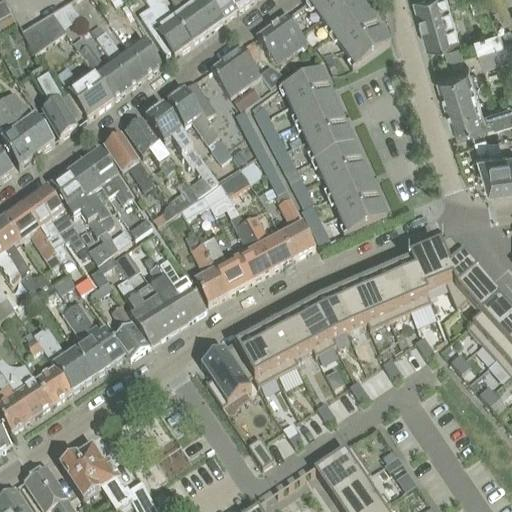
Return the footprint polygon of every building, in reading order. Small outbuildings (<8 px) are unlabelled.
[(171,17),(159,0),(142,0),(152,15),(141,22),(166,60),(171,57),(174,62),(193,49),(175,24),(171,18),(171,17)] [(171,17),(171,18),(175,24),(193,49),(225,26),(224,25),(205,0),(170,0),(172,2),(171,3),(177,13),(171,17)] [(205,0),(224,25),(238,16),(238,17),(258,3),(255,0),(205,0)] [(316,0),(310,5),(357,71),(392,46),(382,33),(366,44),(362,37),(377,26),(359,0),(343,11),(339,5),(345,0),(316,0)] [(456,29),(453,19),(447,0),(414,0),(428,47),(459,38),(456,29)] [(471,0),(476,13),(487,10),(481,0),(471,0)] [(4,5),(0,7),(0,36),(17,28),(4,5)] [(35,59),(64,38),(53,19),(22,37),(35,59)] [(310,49),(289,20),(258,42),(277,68),(304,49),(307,52),(310,49)] [(127,55),(127,56),(146,83),(162,71),(145,43),(138,48),(122,25),(111,33),(127,55)] [(497,32),(473,39),(479,53),(504,45),(497,32)] [(112,67),(111,68),(130,94),(146,83),(127,56),(122,60),(105,37),(96,44),(112,67)] [(511,42),(504,45),(479,53),(484,68),(511,59),(511,42)] [(114,106),(130,94),(111,68),(105,72),(88,49),(79,56),(95,79),(94,79),(95,80),(94,80),(114,106)] [(260,76),(255,69),(243,53),(212,75),(224,92),(225,91),(232,101),(262,80),(260,76)] [(499,126),(511,122),(511,105),(482,112),(469,68),(437,78),(457,139),(476,133),(499,126)] [(270,69),(260,76),(262,80),(271,91),(285,82),(281,77),(270,69)] [(43,115),(49,127),(60,144),(78,131),(68,114),(43,71),(31,78),(51,110),(43,115)] [(88,125),(114,106),(94,80),(78,92),(73,85),(75,84),(67,73),(56,81),(88,125)] [(322,73),(283,90),(348,238),(387,221),(381,206),(363,213),(360,206),(377,198),(365,169),(347,177),(344,170),(361,162),(348,132),(331,140),(327,133),(345,125),(332,96),(315,103),(311,96),(329,88),(322,73)] [(185,94),(206,124),(216,117),(195,87),(185,94)] [(234,105),(241,115),(260,101),(253,91),(234,105)] [(232,160),(206,124),(185,94),(167,107),(185,132),(192,127),(221,167),(232,160)] [(30,125),(11,99),(1,106),(0,107),(38,160),(55,148),(35,121),(30,125)] [(0,104),(0,126),(6,134),(7,133),(10,138),(2,144),(20,173),(38,160),(0,107),(1,106),(0,104)] [(210,192),(218,187),(202,165),(203,164),(164,109),(146,122),(165,149),(172,144),(192,172),(194,170),(202,181),(210,192)] [(261,126),(269,122),(264,111),(256,117),(261,126)] [(249,123),(244,115),(237,121),(241,128),(249,123)] [(265,135),(274,130),(269,122),(261,126),(265,135)] [(492,187),(511,184),(511,122),(499,126),(501,152),(490,153),(486,138),(475,141),(488,184),(488,187),(489,187),(492,187)] [(254,132),(249,123),(241,128),(245,136),(254,132)] [(170,179),(178,173),(143,124),(125,137),(143,162),(150,158),(169,184),(173,182),(170,179)] [(270,143),(278,139),(274,130),(265,135),(270,143)] [(258,141),(254,132),(245,136),(250,145),(258,141)] [(130,173),(143,193),(145,195),(155,188),(153,186),(121,139),(105,151),(123,178),(130,173)] [(274,152),(283,148),(278,139),(270,143),(274,152)] [(263,149),(258,141),(250,145),(254,154),(263,149)] [(279,161),(288,156),(283,148),(274,152),(279,161)] [(267,158),(263,149),(254,154),(259,162),(267,158)] [(101,192),(109,203),(116,197),(124,209),(133,202),(113,171),(101,154),(84,166),(102,192),(101,192)] [(0,187),(15,177),(0,155),(0,187)] [(283,169),(292,165),(288,156),(279,161),(283,169)] [(272,167),(267,158),(259,162),(263,171),(272,167)] [(240,173),(241,175),(242,174),(250,187),(263,179),(253,165),(240,173)] [(288,178),(297,174),(292,165),(283,169),(288,178)] [(68,178),(84,200),(101,226),(111,219),(95,197),(101,192),(102,192),(84,166),(68,178)] [(276,175),(272,167),(263,171),(268,180),(276,175)] [(242,174),(241,175),(220,189),(227,199),(247,186),(249,188),(250,187),(242,174)] [(293,187),(301,182),(297,174),(288,178),(293,187)] [(281,184),(276,175),(268,180),(272,188),(281,184)] [(102,247),(111,260),(120,254),(112,243),(100,226),(101,226),(84,200),(68,178),(52,190),(74,221),(81,217),(90,230),(102,247)] [(189,191),(190,192),(197,202),(210,192),(202,181),(189,191)] [(297,196),(306,191),(301,182),(293,187),(297,196)] [(281,184),(272,188),(278,200),(285,196),(287,195),(281,184)] [(204,200),(204,201),(210,211),(228,201),(226,199),(227,199),(220,189),(204,200)] [(302,204),(310,200),(306,191),(297,196),(302,204)] [(52,227),(60,239),(65,235),(79,254),(86,249),(60,209),(48,192),(36,201),(53,226),(52,227)] [(168,207),(169,209),(175,218),(197,202),(190,192),(186,195),(168,207)] [(285,196),(278,200),(275,201),(279,209),(292,234),(281,240),(294,264),(316,253),(285,196)] [(315,209),(313,204),(310,200),(302,204),(306,213),(313,210),(315,209)] [(55,240),(54,241),(47,230),(52,227),(53,226),(36,201),(24,210),(61,267),(69,262),(55,240)] [(186,223),(210,211),(204,201),(181,216),(186,223)] [(176,219),(175,218),(169,209),(165,211),(164,217),(152,225),(157,232),(176,219)] [(31,242),(51,274),(61,267),(24,210),(8,221),(24,247),(31,242)] [(313,210),(306,213),(303,214),(308,223),(317,219),(313,210)] [(246,213),(239,217),(245,228),(246,227),(272,276),(294,264),(281,240),(270,246),(256,221),(252,224),(246,213)] [(230,223),(235,233),(249,258),(238,264),(250,288),(272,276),(246,227),(245,228),(243,229),(238,219),(230,223)] [(317,219),(308,223),(312,232),(322,227),(317,219)] [(49,285),(39,292),(30,279),(32,277),(15,253),(24,247),(8,221),(0,226),(0,250),(22,285),(21,285),(33,304),(53,291),(49,285)] [(135,244),(153,231),(146,222),(129,235),(135,244)] [(322,227),(312,232),(317,241),(326,236),(322,227)] [(124,235),(112,243),(120,254),(132,245),(124,235)] [(326,236),(317,241),(322,250),(331,245),(326,236)] [(195,238),(185,243),(205,281),(196,286),(208,310),(228,299),(203,250),(202,251),(195,238)] [(203,250),(228,299),(250,288),(238,264),(226,270),(213,245),(203,250)] [(102,247),(89,257),(90,259),(97,269),(98,269),(110,261),(111,260),(102,247)] [(451,248),(441,253),(455,286),(447,290),(457,315),(468,306),(481,321),(500,305),(499,303),(478,279),(451,248)] [(0,267),(16,289),(21,285),(22,285),(0,250),(0,267)] [(156,252),(148,257),(151,261),(173,295),(193,324),(207,315),(186,285),(180,289),(163,262),(162,260),(161,261),(156,252)] [(441,253),(411,265),(425,299),(426,298),(447,290),(455,286),(441,253)] [(140,276),(127,256),(115,264),(117,267),(128,284),(140,276)] [(97,269),(100,273),(114,263),(111,260),(110,261),(98,269),(97,269)] [(165,299),(159,303),(180,333),(193,324),(173,295),(151,261),(144,266),(157,287),(165,299)] [(100,273),(102,277),(117,267),(115,264),(114,265),(114,263),(100,273)] [(411,265),(391,274),(411,319),(432,310),(426,298),(425,299),(411,265)] [(108,287),(102,278),(102,277),(100,273),(97,269),(86,277),(90,282),(95,289),(94,290),(96,293),(97,294),(108,287)] [(391,274),(372,282),(391,328),(411,319),(391,274)] [(60,300),(75,290),(69,280),(53,290),(60,300)] [(93,290),(94,290),(95,289),(90,282),(75,291),(79,298),(93,290)] [(372,282),(352,291),(368,329),(367,330),(370,337),(391,328),(372,282)] [(137,299),(136,298),(130,287),(128,284),(119,290),(136,317),(131,320),(151,350),(166,341),(145,311),(144,311),(137,299)] [(91,307),(112,293),(108,287),(97,294),(96,293),(91,297),(93,300),(88,303),(91,307)] [(159,303),(165,299),(157,287),(152,291),(150,288),(136,298),(137,299),(144,311),(145,311),(166,341),(180,333),(159,303)] [(352,291),(332,299),(349,338),(367,330),(368,329),(352,291)] [(321,304),(313,309),(332,346),(333,345),(349,338),(332,299),(321,304)] [(481,321),(467,333),(482,350),(511,324),(511,319),(500,305),(481,321)] [(80,307),(72,312),(111,372),(125,363),(106,334),(100,337),(80,307)] [(313,309),(294,319),(313,356),(312,356),(316,363),(337,352),(333,345),(332,346),(313,309)] [(114,340),(120,348),(131,364),(150,351),(122,311),(113,317),(121,328),(119,330),(122,334),(114,340)] [(63,318),(83,348),(78,352),(97,381),(111,372),(72,312),(63,318)] [(294,319),(274,329),(294,366),(295,366),(312,356),(313,356),(294,319)] [(511,324),(482,350),(496,367),(511,352),(511,324)] [(274,329),(255,339),(278,383),(298,372),(295,366),(294,366),(274,329)] [(35,342),(43,354),(55,372),(73,397),(97,381),(78,352),(61,363),(42,335),(34,340),(35,342)] [(255,339),(235,350),(253,384),(258,393),(278,383),(255,339)] [(25,348),(33,360),(43,354),(35,342),(25,348)] [(424,342),(416,347),(421,356),(430,350),(424,342)] [(225,354),(201,370),(212,386),(208,388),(207,386),(206,387),(223,414),(252,394),(247,387),(253,384),(235,350),(226,355),(225,354)] [(430,350),(421,356),(427,364),(435,358),(430,350)] [(511,352),(496,367),(510,383),(511,381),(511,352)] [(461,359),(451,367),(457,373),(466,365),(461,359)] [(0,373),(4,380),(3,380),(15,398),(16,398),(33,424),(55,409),(37,383),(34,385),(24,369),(21,371),(18,372),(14,372),(11,371),(7,369),(5,367),(3,364),(0,365),(0,373)] [(391,364),(383,369),(388,378),(397,372),(391,364)] [(466,365),(457,373),(462,379),(471,371),(466,365)] [(37,383),(55,409),(73,397),(55,372),(37,383)] [(397,372),(388,378),(394,386),(402,380),(397,372)] [(335,375),(326,380),(334,394),(342,389),(335,375)] [(358,386),(350,391),(355,400),(364,394),(358,386)] [(489,391),(480,399),(485,405),(494,397),(489,391)] [(364,394),(355,400),(361,408),(369,402),(364,394)] [(494,397),(485,405),(490,411),(499,403),(494,397)] [(33,424),(16,398),(15,398),(0,408),(0,418),(12,437),(33,424)] [(325,408),(317,413),(322,422),(331,416),(325,408)] [(331,416),(322,422),(328,430),(336,424),(331,416)] [(0,458),(12,450),(0,431),(0,458)] [(298,438),(290,444),(295,452),(303,446),(298,438)] [(260,444),(248,452),(263,473),(274,466),(260,444)] [(351,450),(315,475),(321,484),(328,494),(329,495),(332,499),(332,500),(335,504),(365,484),(366,485),(372,481),(351,450)] [(62,471),(61,472),(72,488),(84,506),(102,495),(113,511),(124,511),(132,507),(134,511),(154,511),(142,489),(124,499),(116,485),(120,482),(120,481),(109,465),(104,468),(97,457),(93,451),(89,453),(77,461),(76,462),(71,461),(63,466),(62,471)] [(393,456),(383,462),(387,469),(397,462),(393,456)] [(397,462),(387,469),(392,476),(402,469),(397,462)] [(73,511),(69,503),(48,471),(24,487),(40,511),(73,511)] [(365,484),(335,504),(339,511),(386,511),(391,509),(384,499),(378,503),(366,485),(365,484)] [(28,511),(27,509),(16,492),(0,502),(0,511),(28,511)]
